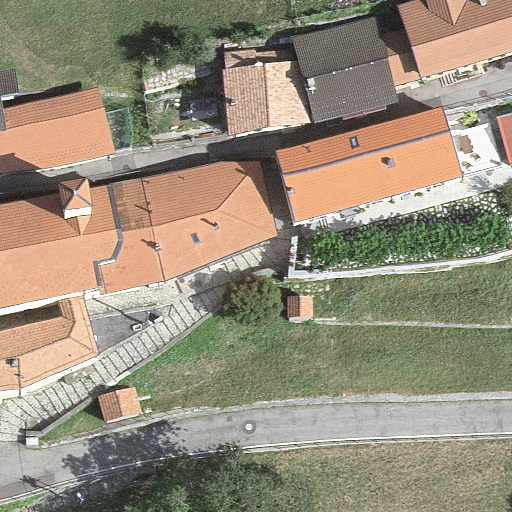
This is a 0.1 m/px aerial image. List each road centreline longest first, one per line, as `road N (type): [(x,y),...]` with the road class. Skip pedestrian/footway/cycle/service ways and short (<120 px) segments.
road 1 (unclassified): [(511,77),(257,147),(0,184)]
road 2 (tertiary): [(511,417),(275,428),(0,475)]
